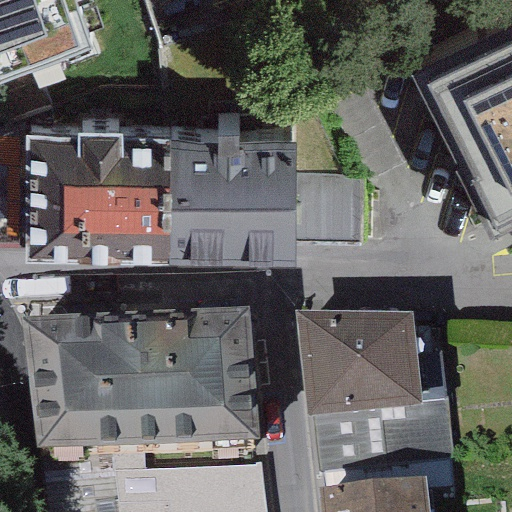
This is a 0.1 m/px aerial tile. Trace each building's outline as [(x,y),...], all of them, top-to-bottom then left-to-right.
[(0,0),(0,45),(25,37),(12,0),(0,0)] [(511,8),(417,57),(500,220),(511,214),(511,8)] [(297,133),(0,128),(0,237),(293,247),(297,133)] [(436,318),(302,321),(321,476),(424,467),(451,465),(436,318)] [(48,455),(258,451),(257,356),(46,359),(48,455)] [(272,511),(267,457),(50,464),(56,511),(272,511)] [(429,511),(424,467),(321,476),(324,511),(429,511)]
